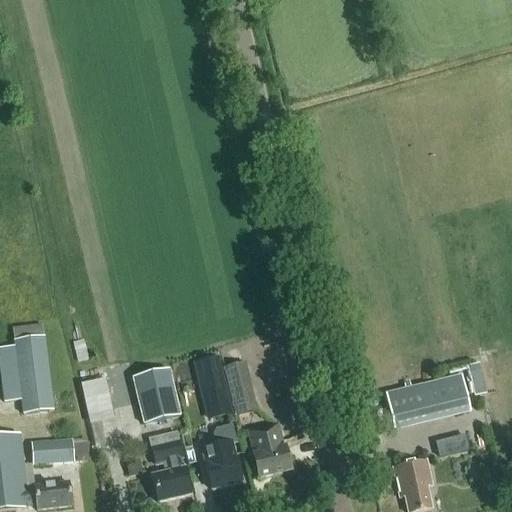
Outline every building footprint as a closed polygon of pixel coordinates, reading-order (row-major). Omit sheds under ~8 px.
[(52,413),(44,341),(15,344),(15,349),(0,351),(0,361),(5,404),(22,402),(23,416),(52,413)] [(227,401),(217,360),(197,365),(206,406),(227,401)] [(223,369),(235,417),(256,412),(245,364),(223,369)] [(132,378),(143,425),(179,417),(168,373),(168,370),(132,378)] [(470,414),(461,377),(384,396),(392,432),(470,414)] [(114,421),(106,381),(81,386),(90,427),(114,421)] [(283,450),(281,439),(277,427),(247,434),(253,458),(259,481),(291,473),(285,450),(283,450)] [(152,447),(157,469),(167,466),(169,476),(152,480),(158,505),(190,497),(184,471),(182,472),(180,463),(183,463),(177,440),(176,433),(150,439),(152,447)] [(37,511),(40,511),(71,509),(68,485),(34,489),(34,491),(26,492),(19,437),(0,439),(0,511),(13,511),(24,511),(24,509),(37,508),(37,511)] [(467,453),(464,438),(435,445),(438,459),(467,453)] [(34,467),(74,465),(87,464),(86,441),(72,443),(71,442),(31,446),(34,467)] [(241,485),(232,444),(202,452),(212,492),(241,485)] [(426,489),(431,487),(426,463),(392,470),(399,500),(404,499),(406,511),(428,511),(431,511),(426,489)]
